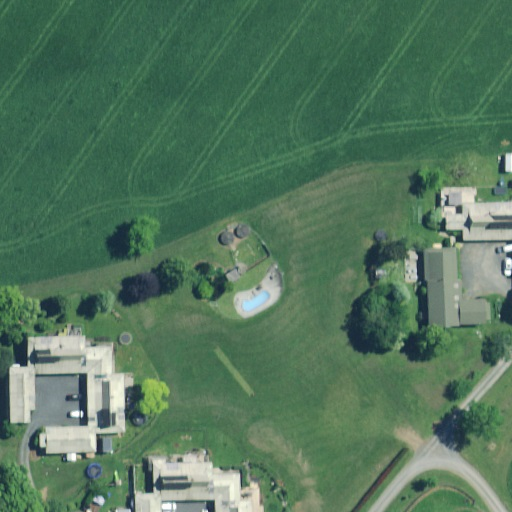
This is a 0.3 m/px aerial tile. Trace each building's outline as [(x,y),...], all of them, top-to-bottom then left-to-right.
[(295,80),(291,70),(281,75),(286,85),(295,80)] [(383,174),(382,166),(365,169),(366,177),(383,174)] [(308,168),(298,171),(301,184),(312,181),(308,168)] [(459,240),(508,239),(509,275),(511,275),(511,202),(441,203),(441,229),(459,229),(459,240)] [(250,234),(250,231),(250,229),(249,226),(247,224),(244,222),(242,222),(239,222),(236,223),(234,225),(233,228),(232,231),(233,233),(234,236),(236,238),(238,240),(241,240),(244,240),(246,239),(248,237),(250,234)] [(232,240),(233,238),(232,235),(231,233),(230,231),(227,229),(225,229),(222,229),(220,230),(218,232),(217,234),(216,237),(216,239),(217,242),(219,244),(221,245),(224,246),(227,245),(229,244),(231,242),(232,240)] [(457,300),(458,279),(451,279),(452,247),(422,246),(419,327),(456,328),(456,324),(480,325),(480,319),(485,319),(486,304),(479,303),(479,300),(457,300)] [(74,337),(19,338),(20,368),(4,369),(5,423),(24,422),(24,412),(30,412),(29,374),(83,373),(84,427),(37,428),(37,435),(33,435),(33,447),(40,447),(40,454),(93,453),(92,434),(122,434),(121,372),(107,372),(107,353),(75,354),(74,337)] [(248,511),(249,499),(234,499),(234,489),(240,489),(240,472),(210,472),(210,456),(149,457),(149,495),(130,495),(130,510),(108,509),(107,511),(156,511),(157,500),(213,499),(212,511),(248,511)]
